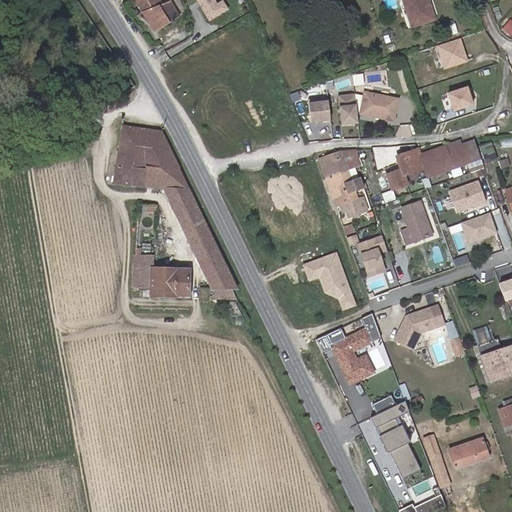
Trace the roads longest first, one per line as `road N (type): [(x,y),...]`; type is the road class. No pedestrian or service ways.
road 1 (primary): [(100,0),(200,174),(368,511)]
road 2 (track): [(25,135),(89,511)]
road 3 (residential): [(511,256),(373,305)]
